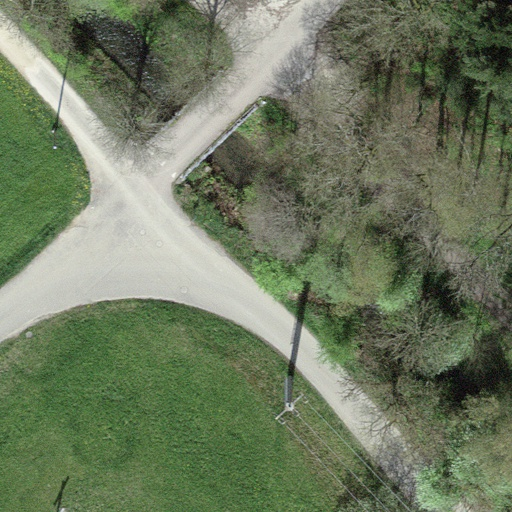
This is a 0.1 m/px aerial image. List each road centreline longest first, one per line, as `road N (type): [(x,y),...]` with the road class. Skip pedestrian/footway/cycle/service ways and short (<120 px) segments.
road 1 (unclassified): [(448,511),(304,353),(135,187)]
road 2 (track): [(242,89),(511,340)]
road 3 (track): [(0,44),(135,187),(242,89)]
road 4 (unclassified): [(0,312),(135,187)]
road 5 (track): [(242,89),(328,0)]
road 6 (track): [(242,89),(159,0)]
